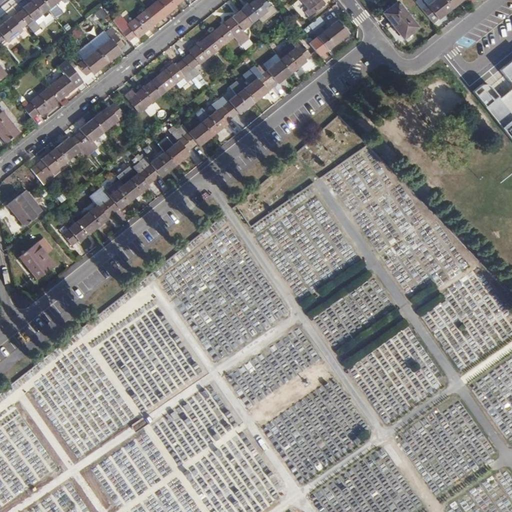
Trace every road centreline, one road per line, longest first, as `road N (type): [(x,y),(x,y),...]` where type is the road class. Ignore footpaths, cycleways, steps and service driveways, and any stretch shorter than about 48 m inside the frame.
road 1 (residential): [(12,327),(376,40)]
road 2 (residential): [(0,170),(214,0)]
road 3 (residential): [(376,40),(392,58),(410,61),(495,0)]
